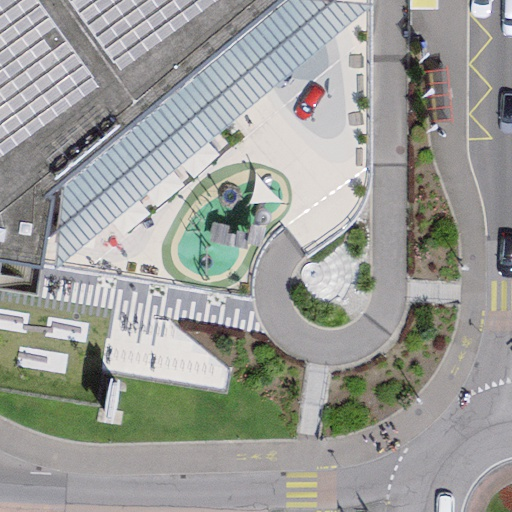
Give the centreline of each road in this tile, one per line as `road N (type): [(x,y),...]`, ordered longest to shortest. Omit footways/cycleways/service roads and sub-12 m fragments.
road 1 (residential): [(236,511),(0,497)]
road 2 (tertiary): [(511,413),(465,434),(444,457),(426,511)]
